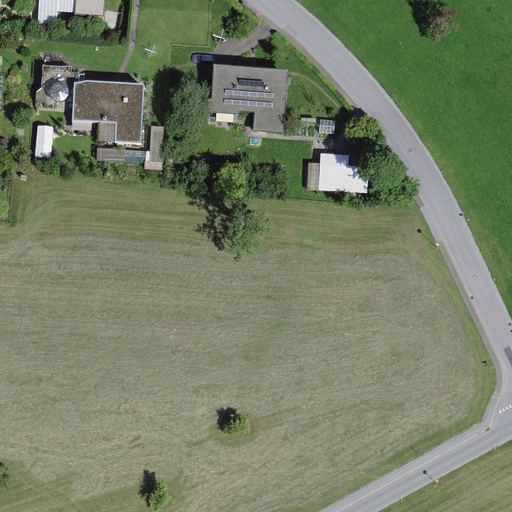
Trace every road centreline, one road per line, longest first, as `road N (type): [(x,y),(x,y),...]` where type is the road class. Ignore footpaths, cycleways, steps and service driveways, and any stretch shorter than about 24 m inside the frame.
road 1 (residential): [(271,0),(312,32),(411,151),(511,354)]
road 2 (unclassified): [(350,511),(511,421)]
